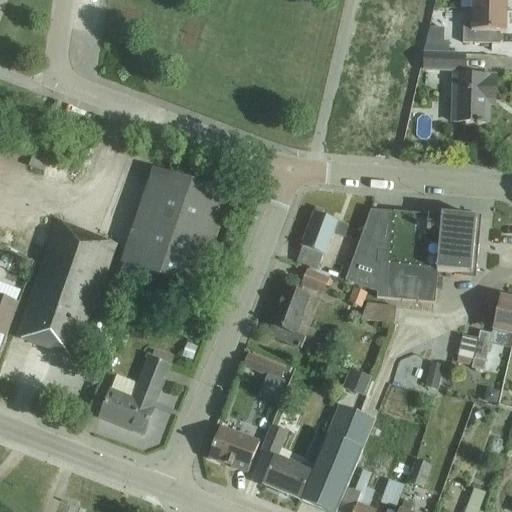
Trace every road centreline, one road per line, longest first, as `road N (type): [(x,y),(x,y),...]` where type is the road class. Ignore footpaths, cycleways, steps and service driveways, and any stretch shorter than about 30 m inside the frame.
road 1 (residential): [(170,485),(290,172)]
road 2 (residential): [(290,172),(66,82),(69,0)]
road 3 (residential): [(290,172),(511,187)]
road 4 (tertiary): [(170,485),(0,428)]
